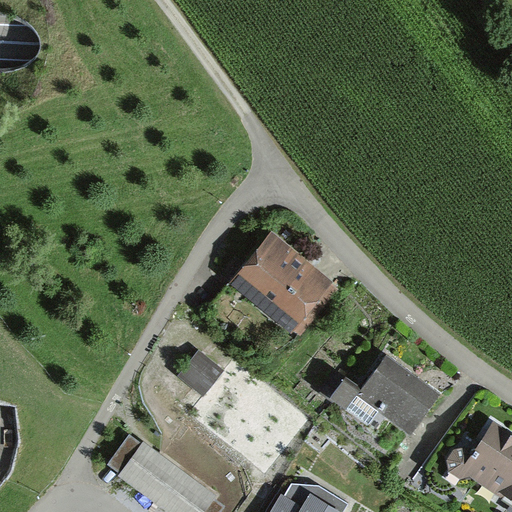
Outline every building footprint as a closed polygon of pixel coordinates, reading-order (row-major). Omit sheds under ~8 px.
[(273,231),(229,283),(290,332),(295,331),(300,336),(339,290),(333,284),(334,282),(273,231)] [(440,392),(384,350),(359,383),(339,368),(324,388),(367,420),(377,407),(410,431),(440,392)] [(201,351),(180,379),(202,397),(224,370),(201,351)] [(511,434),(493,422),(474,452),(466,447),(453,450),(447,461),(450,472),(462,479),(469,475),(511,500),(511,434)] [(141,443),(131,435),(109,464),(121,473),(119,476),(166,511),(203,511),(217,495),(143,440),(141,443)] [(285,495),(282,493),(271,511),(342,511),(348,504),(319,485),(292,484),(285,495)]
